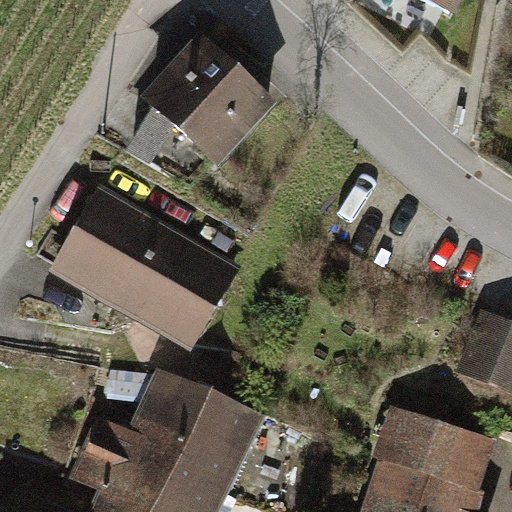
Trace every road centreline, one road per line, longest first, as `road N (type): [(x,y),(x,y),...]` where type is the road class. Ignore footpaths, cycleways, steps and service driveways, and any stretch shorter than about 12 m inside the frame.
road 1 (residential): [(243,0),(450,184),(511,225)]
road 2 (residential): [(160,0),(0,262)]
